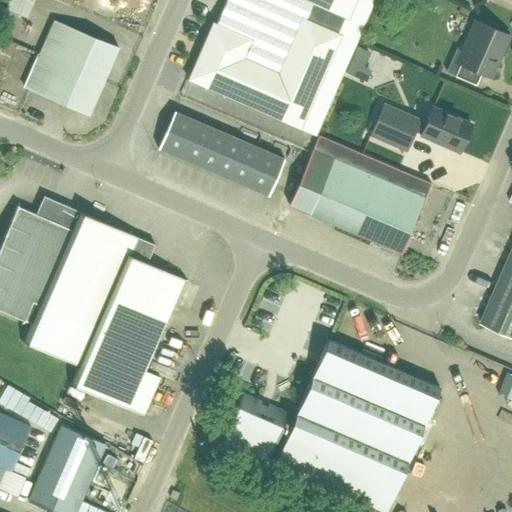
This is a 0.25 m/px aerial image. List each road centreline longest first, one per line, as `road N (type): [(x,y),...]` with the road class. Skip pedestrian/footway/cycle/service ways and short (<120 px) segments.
road 1 (unclassified): [(256,235),(393,298),(438,290),(511,138)]
road 2 (unclassified): [(138,511),(256,235)]
road 3 (unclassified): [(176,0),(103,167)]
road 4 (unclassified): [(103,167),(256,235)]
